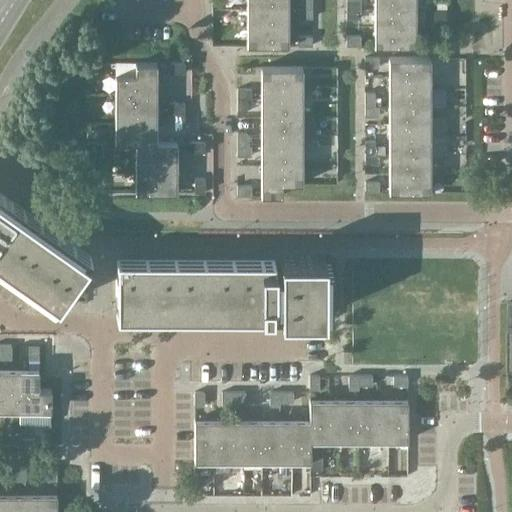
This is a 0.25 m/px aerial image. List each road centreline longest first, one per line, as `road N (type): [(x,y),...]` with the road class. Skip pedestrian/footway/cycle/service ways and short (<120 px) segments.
road 1 (residential): [(511,212),(223,207),(220,97),(197,48),(195,10)]
road 2 (residential): [(100,329),(101,454),(162,454)]
road 3 (residential): [(304,341),(162,340)]
